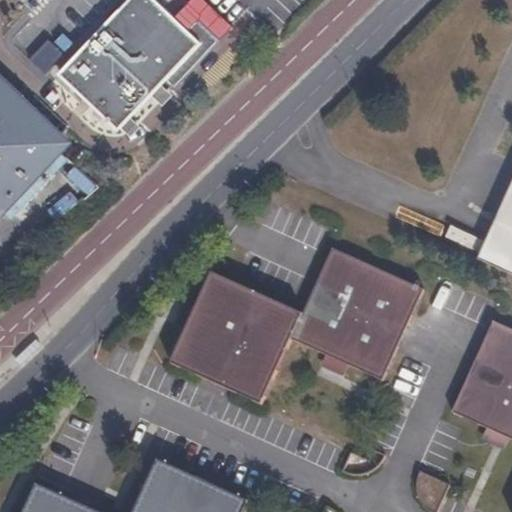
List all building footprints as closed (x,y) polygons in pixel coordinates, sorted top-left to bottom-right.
[(175,86),(220,39),(200,21),(190,32),(156,0),(127,0),(59,72),(119,130),(122,127),(132,136),(140,127),(130,117),(152,93),(164,104),(173,95),(163,85),(168,80),(175,86)] [(60,143),(0,87),(0,220),(5,217),(13,223),(59,175),(55,171),(66,160),(61,155),(60,143)] [(511,171),(505,186),(476,254),(474,257),(473,258),(511,275),(511,171)] [(218,274),(175,365),(267,407),(297,342),(388,384),(431,292),(336,248),(306,314),(218,274)] [(511,325),(503,321),(461,410),(511,433),(511,325)] [(244,511),(247,506),(160,467),(137,511),(86,511),(37,489),(26,511),(244,511)] [(422,470),(420,475),(418,484),(419,494),(422,501),(428,506),(435,510),(438,511),(442,511),(455,485),(422,470)]
